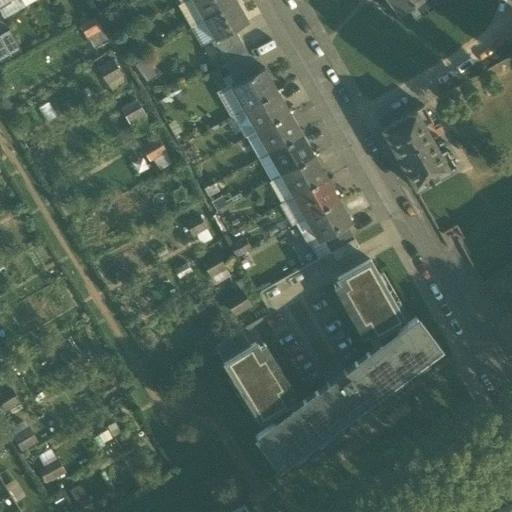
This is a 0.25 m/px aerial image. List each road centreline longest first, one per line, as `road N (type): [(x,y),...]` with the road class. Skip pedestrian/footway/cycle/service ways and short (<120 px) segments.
road 1 (residential): [(355,127),(511,399)]
road 2 (residential): [(511,24),(355,127)]
road 3 (residential): [(281,0),(355,127)]
